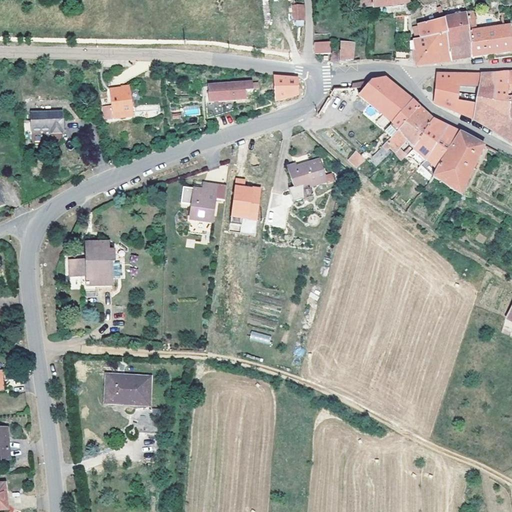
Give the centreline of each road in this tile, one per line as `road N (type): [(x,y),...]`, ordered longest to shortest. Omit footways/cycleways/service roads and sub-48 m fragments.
road 1 (track): [(36,347),(208,355),(256,365),(511,483)]
road 2 (tertiary): [(314,78),(310,100),(296,110),(92,184),(39,222)]
road 3 (tertiary): [(0,51),(185,56),(299,69),(314,78)]
road 4 (tertiary): [(39,222),(28,248),(28,282),(57,511)]
road 5 (residential): [(410,76),(422,102),(442,117),(511,152)]
